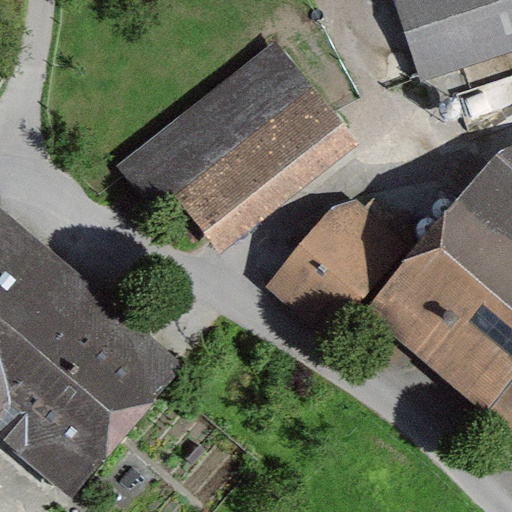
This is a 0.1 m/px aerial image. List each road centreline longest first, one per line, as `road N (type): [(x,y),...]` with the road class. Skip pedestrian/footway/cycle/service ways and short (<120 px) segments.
road 1 (unclassified): [(0,167),(221,288),(390,401),(506,511)]
road 2 (unclassified): [(37,0),(38,26),(0,157)]
